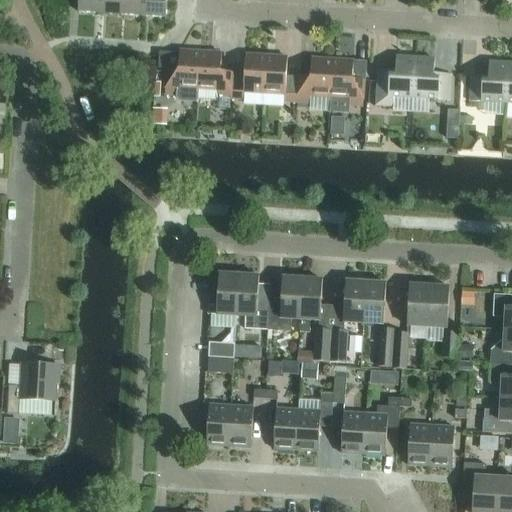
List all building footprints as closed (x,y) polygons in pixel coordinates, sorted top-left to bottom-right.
[(79,0),(79,12),(101,14),(101,0),(79,0)] [(101,0),(101,14),(123,15),(123,0),(101,0)] [(145,0),(123,0),(123,15),(145,16),(145,0)] [(145,0),(145,16),(167,18),(167,0),(145,0)] [(198,100),(201,52),(180,51),(179,70),(167,69),(166,95),(177,95),(177,98),(181,101),(198,102),(198,100)] [(231,99),(232,91),(233,73),(221,72),(222,53),(201,52),(198,100),(216,101),(218,98),(231,99)] [(232,91),(231,99),(245,99),(245,92),(265,94),(267,56),(246,55),(244,92),(232,91)] [(267,56),(265,94),(285,95),(284,102),(297,103),(299,77),(287,76),(288,57),(267,56)] [(414,98),(416,58),(397,57),(396,72),(378,71),(376,106),(394,107),(395,97),(414,98)] [(416,58),(414,98),(451,101),(452,75),(434,74),(435,59),(416,58)] [(311,96),(331,98),(333,60),(312,59),(312,64),(306,67),(305,71),(300,71),(299,77),(297,103),(311,103),(311,96)] [(354,61),(333,60),(331,98),(351,99),(350,106),(363,107),(365,81),(353,80),(354,61)] [(469,102),(507,104),(509,63),(490,62),(489,77),(471,76),(469,102)] [(449,111),(448,122),(460,122),(460,111),(449,111)] [(333,118),(332,135),(344,136),(345,119),(333,118)] [(237,316),(240,275),(219,274),(218,299),(210,298),(209,315),(237,316)] [(268,330),(270,302),(258,301),(260,276),(240,275),(237,316),(246,317),(246,329),(268,330)] [(270,302),(268,330),(291,332),(291,319),(301,320),(303,278),(283,277),(282,303),(270,302)] [(303,278),(301,320),(300,332),(309,332),(310,320),(321,321),(323,280),(303,278)] [(364,323),(367,282),(347,281),(344,322),(364,323)] [(367,282),(364,323),(384,325),(387,283),(367,282)] [(408,326),(428,327),(430,286),(410,285),(408,326)] [(450,287),(430,286),(428,327),(448,328),(450,287)] [(463,292),(462,306),(474,307),(475,293),(463,292)] [(505,318),(505,330),(511,330),(511,295),(494,295),(493,317),(505,318)] [(380,329),(378,367),(394,368),(396,333),(396,330),(380,329)] [(314,362),(330,362),(332,330),(315,330),(314,362)] [(347,363),(349,331),(332,330),(330,362),(347,363)] [(490,364),(511,365),(511,330),(505,330),(505,339),(491,351),(490,364)] [(460,333),(444,332),(443,358),(458,359),(460,333)] [(409,334),(396,333),(394,368),(407,369),(409,334)] [(210,343),(209,358),(234,359),(235,344),(210,343)] [(252,346),(251,359),(262,360),(263,347),(252,346)] [(461,346),(460,358),(473,359),(474,347),(461,346)] [(234,374),(234,359),(209,358),(208,373),(234,374)] [(269,362),(268,376),(281,377),(282,362),(269,362)] [(460,363),(459,372),(473,372),(473,363),(460,363)] [(60,384),(61,366),(23,364),(21,386),(9,385),(8,415),(20,416),(21,400),(56,401),(58,384),(60,384)] [(303,364),(302,378),(317,380),(318,365),(303,364)] [(502,385),(502,399),(511,399),(511,365),(490,364),(490,381),(493,384),(502,385)] [(371,372),(371,384),(383,385),(383,372),(371,372)] [(321,403),(345,404),(347,374),(335,373),(334,394),(322,394),(321,403)] [(268,382),(267,390),(267,399),(278,400),(279,383),(268,382)] [(267,399),(267,390),(255,390),(255,398),(267,399)] [(458,395),(457,407),(467,407),(468,396),(458,395)] [(378,406),(377,415),(366,414),(364,455),(386,456),(388,422),(399,422),(400,407),(401,399),(389,398),(389,407),(378,406)] [(412,400),(401,399),(400,407),(412,408),(412,400)] [(511,399),(502,399),(501,411),(485,410),(485,421),(484,421),(483,433),(511,434),(511,422),(511,399)] [(229,447),(232,406),(210,405),(207,446),(229,447)] [(254,408),(232,406),(229,447),(252,448),(254,408)] [(297,451),(299,410),(277,409),(274,450),(297,451)] [(299,410),(297,451),(319,452),(321,412),(299,410)] [(456,410),(455,419),(467,419),(467,410),(456,410)] [(342,454),(364,455),(366,414),(344,413),(342,454)] [(6,420),(6,428),(18,428),(19,420),(6,420)] [(408,466),(431,467),(433,426),(411,425),(408,466)] [(433,426),(431,467),(453,468),(455,427),(433,426)] [(473,511),(495,511),(498,478),(486,477),(487,465),(464,463),(463,487),(475,488),(473,511)] [(511,511),(511,478),(498,478),(495,511),(511,511)]
